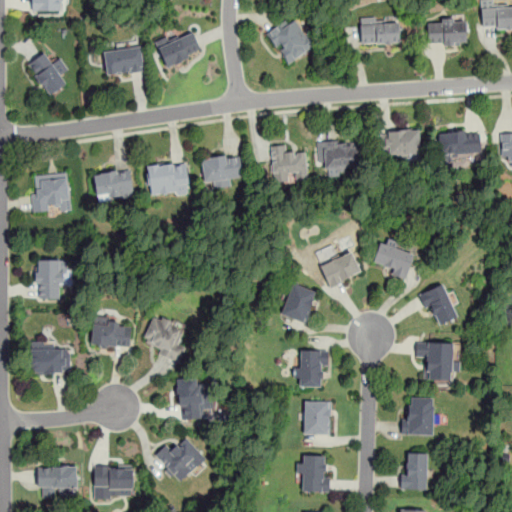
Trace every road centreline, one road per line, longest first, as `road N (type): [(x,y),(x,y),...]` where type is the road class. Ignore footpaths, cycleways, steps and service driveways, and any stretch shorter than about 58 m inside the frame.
road 1 (residential): [(511,81),(240,103),(0,135)]
road 2 (residential): [(365,511),(370,330)]
